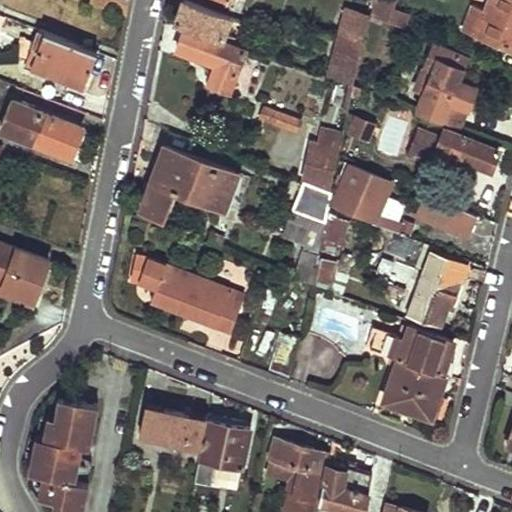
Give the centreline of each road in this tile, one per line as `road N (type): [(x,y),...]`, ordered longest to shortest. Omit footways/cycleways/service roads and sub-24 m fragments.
road 1 (residential): [(460,464),(93,330)]
road 2 (residential): [(93,330),(158,0)]
road 3 (residential): [(22,511),(3,454),(15,408),(93,330)]
road 4 (residential): [(460,464),(511,253)]
